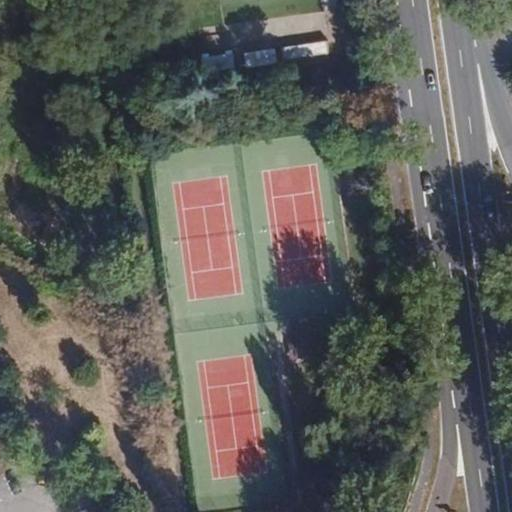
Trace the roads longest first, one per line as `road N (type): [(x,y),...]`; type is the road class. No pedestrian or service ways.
road 1 (primary): [(403,0),(464,421)]
road 2 (primary): [(511,421),(459,38)]
road 3 (primary): [(511,152),(478,63),(459,38)]
